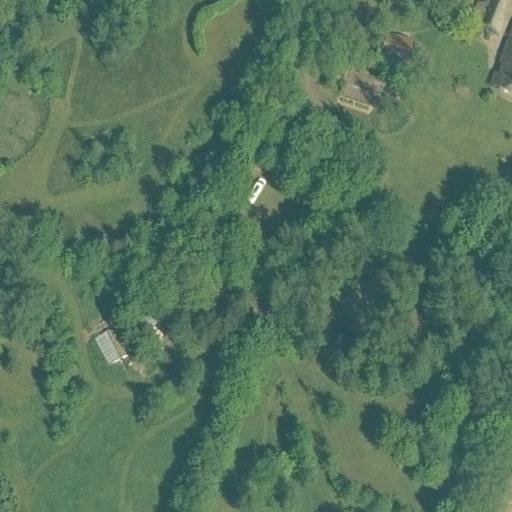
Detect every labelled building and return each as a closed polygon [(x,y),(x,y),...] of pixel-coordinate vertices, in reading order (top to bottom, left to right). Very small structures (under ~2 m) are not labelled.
[(511,0),(488,0),(485,8),(477,5),(469,25),(500,37),(511,5),(511,0)] [(499,98),(511,102),(511,35),(499,71),(503,74),(499,85),(502,88),(499,98)] [(389,39),(381,64),(405,71),(413,46),(389,39)] [(144,334),(147,346),(162,343),(159,330),(144,334)] [(109,383),(126,373),(106,340),(89,350),(109,383)]
